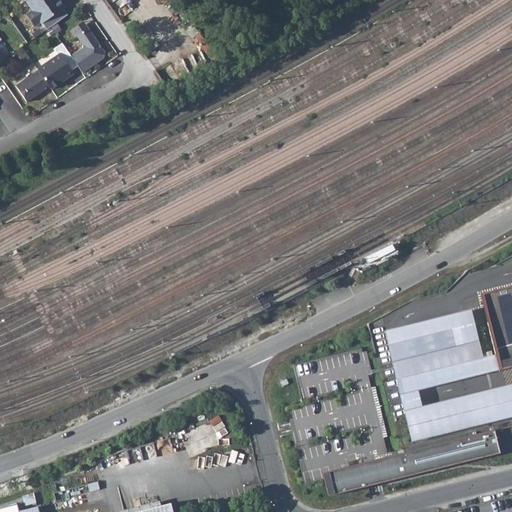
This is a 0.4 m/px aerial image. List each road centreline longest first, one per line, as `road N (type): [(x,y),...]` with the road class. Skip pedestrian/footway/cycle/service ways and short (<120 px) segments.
road 1 (residential): [(511,216),(426,271),(245,361)]
road 2 (residential): [(245,361),(0,462)]
road 3 (residential): [(91,0),(141,71),(17,136)]
road 4 (unknown): [(272,460),(213,480),(135,472),(105,479)]
road 5 (residential): [(245,361),(278,485),(293,511)]
road 6 (residential): [(378,511),(511,480)]
